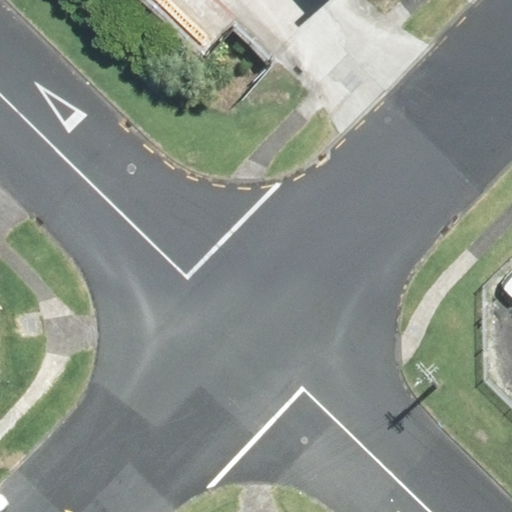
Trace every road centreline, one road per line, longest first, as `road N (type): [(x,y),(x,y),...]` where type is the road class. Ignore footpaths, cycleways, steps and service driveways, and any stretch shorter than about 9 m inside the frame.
road 1 (residential): [(511,57),(241,339)]
road 2 (residential): [(0,101),(241,339)]
road 3 (residential): [(422,511),(241,339)]
road 4 (residential): [(241,339),(72,511)]
